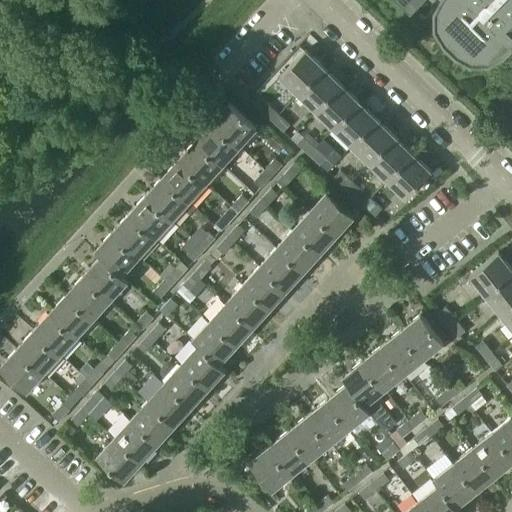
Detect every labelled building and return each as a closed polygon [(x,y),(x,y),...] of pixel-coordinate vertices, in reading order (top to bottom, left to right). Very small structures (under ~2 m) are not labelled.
[(511,0),(399,0),(410,11),(420,0),(440,0),(435,10),(434,12),(434,27),(435,29),(443,43),(456,55),(469,63),(471,63),(486,63),(489,62),(501,55),(503,53),(503,52),(511,43),(511,44),(511,0)] [(297,93),(323,66),(305,49),(279,75),(297,93)] [(315,110),(341,84),(323,66),(297,93),(315,110)] [(333,128),(359,101),(341,84),(315,110),(333,128)] [(351,145),(376,118),(359,101),(333,128),(351,145)] [(256,127),(228,102),(212,120),(239,145),(256,127)] [(278,114),(266,103),(260,110),(272,121),(278,114)] [(289,124),(278,114),(272,121),(283,131),(289,124)] [(369,162),(394,136),(376,118),(351,145),(369,162)] [(239,145),(212,120),(195,139),(222,164),(239,145)] [(387,180),(412,153),(394,136),(369,162),(387,180)] [(314,147),(303,137),(297,143),(308,154),(314,147)] [(222,164),(195,139),(178,157),(205,182),(222,164)] [(326,158),(314,147),(308,154),(320,165),(326,158)] [(405,197),(430,171),(412,153),(387,180),(405,197)] [(205,182),(178,157),(161,175),(188,200),(205,182)] [(271,174),(281,163),(274,157),(264,168),(271,174)] [(289,180),(300,168),(293,162),(282,173),(289,180)] [(260,187),(271,174),(264,168),(253,180),(260,187)] [(351,181),(339,170),(333,177),(345,188),(351,181)] [(188,200),(161,175),(144,194),(172,219),(188,200)] [(362,191),(351,181),(345,188),(356,198),(362,191)] [(266,205),(277,193),(270,187),(259,199),(266,205)] [(353,216),(325,191),(308,210),(336,235),(353,216)] [(172,219),(144,194),(128,212),(155,237),(172,219)] [(237,211),(248,200),(241,194),(230,205),(237,211)] [(381,208),(369,198),(363,204),(375,215),(381,208)] [(256,216),(266,205),(259,199),(249,210),(256,216)] [(227,223),(237,211),(230,205),(220,217),(227,223)] [(336,235),(308,210),(292,228),(319,253),(336,235)] [(155,237),(128,212),(111,230),(138,255),(155,237)] [(233,242),(244,230),(237,224),(226,235),(233,242)] [(319,253),(292,228),(275,246),(302,271),(319,253)] [(138,255),(111,230),(94,249),(100,255),(121,274),(138,255)] [(204,248),(214,237),(207,230),(197,242),(204,248)] [(222,253),(233,242),(226,235),(215,247),(222,253)] [(193,260),(204,248),(197,242),(186,253),(193,260)] [(302,271),(275,246),(258,265),(285,290),(302,271)] [(484,294),(511,271),(511,269),(497,251),(469,275),(484,294)] [(127,280),(121,274),(100,255),(83,273),(111,298),(127,280)] [(199,279),(210,267),(203,261),(192,273),(199,279)] [(170,263),(159,275),(163,279),(170,285),(181,273),(174,267),(170,263)] [(285,290),(258,265),(241,283),(269,308),(285,290)] [(500,314),(511,303),(511,271),(484,294),(500,314)] [(111,298),(83,273),(66,292),(94,317),(111,298)] [(189,290),(199,279),(192,273),(182,284),(189,290)] [(158,285),(153,290),(160,297),(170,285),(163,279),(158,285)] [(269,308),(241,283),(224,302),(252,327),(269,308)] [(94,317),(66,292),(49,310),(77,335),(94,317)] [(166,316),(177,304),(170,298),(159,310),(166,316)] [(252,327),(224,302),(208,320),(235,345),(252,327)] [(511,329),(511,303),(500,314),(511,329)] [(444,307),(437,312),(446,324),(453,318),(444,307)] [(77,335),(49,310),(32,329),(60,354),(77,335)] [(142,328),(152,316),(145,310),(135,322),(142,328)] [(443,343),(419,314),(400,330),(423,359),(443,343)] [(464,332),(453,318),(446,324),(457,338),(464,332)] [(235,345),(208,320),(191,338),(197,344),(218,364),(235,345)] [(155,340),(165,328),(158,322),(148,333),(155,340)] [(60,354),(32,329),(15,347),(43,372),(60,354)] [(126,346),(136,335),(129,329),(119,339),(126,346)] [(423,359),(400,330),(380,345),(403,375),(423,359)] [(144,351),(155,340),(148,333),(137,345),(144,351)] [(115,358),(126,346),(119,339),(108,352),(115,358)] [(482,341),(475,346),(484,358),(491,353),(482,341)] [(224,369),(218,364),(197,344),(180,363),(207,388),(224,369)] [(403,375),(380,345),(360,361),(384,390),(403,375)] [(43,372),(15,347),(0,363),(0,367),(26,391),(43,372)] [(501,365),(491,353),(484,358),(494,371),(501,365)] [(125,358),(114,370),(121,377),(122,376),(131,384),(136,379),(126,371),(132,365),(125,358)] [(384,390),(360,361),(341,377),(346,383),(369,412),(384,431),(395,421),(376,397),(384,390)] [(207,388),(180,363),(163,381),(191,406),(207,388)] [(92,383),(102,371),(95,365),(85,377),(92,383)] [(111,388),(121,377),(114,370),(104,382),(111,388)] [(81,394),(92,383),(85,377),(75,388),(81,394)] [(452,396),(465,386),(459,379),(446,389),(452,396)] [(191,406),(163,381),(146,400),(174,425),(191,406)] [(369,412),(346,383),(326,399),(349,428),(369,412)] [(475,388),(463,397),(469,405),(470,404),(475,410),(486,401),(481,395),(475,388)] [(440,406),(452,396),(446,389),(434,398),(440,406)] [(92,395),(81,407),(87,413),(88,413),(96,420),(103,411),(95,404),(98,401),(92,395)] [(456,415),(469,405),(463,397),(451,407),(456,415)] [(349,428),(326,399),(306,414),(330,443),(349,428)] [(174,425),(146,400),(130,418),(157,443),(174,425)] [(58,420),(69,408),(62,402),(51,414),(58,420)] [(77,425),(87,413),(81,407),(70,418),(77,425)] [(413,427),(425,417),(420,410),(407,420),(413,427)] [(330,443),(306,414),(287,430),(310,459),(330,443)] [(511,418),(510,416),(490,432),(511,458),(511,418)] [(157,443),(130,418),(113,437),(140,461),(157,443)] [(430,436),(442,426),(436,419),(424,428),(430,436)] [(401,437),(413,427),(407,420),(395,429),(401,437)] [(69,424),(63,431),(69,436),(75,429),(69,424)] [(418,445),(430,436),(424,428),(412,438),(418,445)] [(310,459),(287,430),(267,445),(290,475),(310,459)] [(511,461),(511,458),(490,432),(471,447),(494,476),(511,461)] [(388,435),(375,445),(380,452),(386,459),(398,449),(393,442),(388,435)] [(140,461),(113,437),(96,455),(123,480),(140,461)] [(290,475),(267,445),(248,461),(271,490),(290,475)] [(494,476),(471,447),(451,463),(474,492),(494,476)] [(403,468),(415,458),(409,451),(397,460),(403,468)] [(474,492),(451,463),(432,479),(437,485),(455,507),(474,492)] [(359,480),(371,471),(365,464),(354,473),(359,480)] [(376,489),(388,479),(383,472),(370,482),(376,489)] [(347,490),(359,480),(354,473),(341,483),(347,490)] [(363,499),(376,489),(370,482),(358,492),(363,499)] [(458,511),(455,507),(437,485),(417,501),(426,511),(458,511)] [(320,511),(333,502),(327,495),(314,505),(320,511)] [(426,511),(417,501),(402,511),(426,511)] [(347,511),(349,510),(343,503),(332,511),(347,511)]
